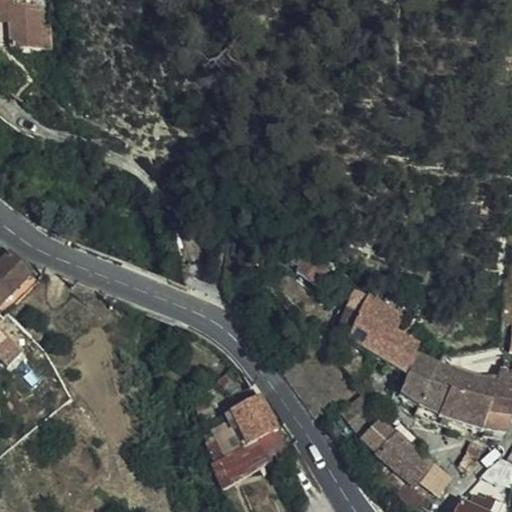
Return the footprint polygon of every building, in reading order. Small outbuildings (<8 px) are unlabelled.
[(0,0),(0,24),(9,24),(7,0),(0,0)] [(7,0),(9,24),(10,49),(41,49),(40,27),(39,0),(7,0)] [(50,27),(40,27),(41,49),(50,49),(50,27)] [(308,256),(295,248),(282,270),(294,277),(308,256)] [(11,254),(0,264),(0,304),(31,276),(11,254)] [(308,256),(294,277),(314,290),(328,268),(308,256)] [(382,366),(384,367),(392,340),(394,335),(396,331),(403,319),(394,314),(398,311),(399,307),(399,303),(396,300),(391,298),(386,300),(383,304),(383,308),(371,301),(353,291),(345,311),(358,318),(346,345),(368,358),(382,366)] [(334,337),(346,345),(358,318),(345,311),(334,337)] [(511,324),(501,326),(500,334),(511,337),(511,324)] [(1,331),(0,332),(0,360),(7,369),(23,355),(1,331)] [(384,367),(399,375),(402,377),(406,378),(418,384),(428,389),(437,368),(414,358),(418,349),(394,335),(392,340),(384,367)] [(354,385),(366,375),(351,361),(341,371),(342,372),(354,385)] [(487,407),(489,407),(507,410),(510,391),(471,380),(441,370),(437,368),(428,389),(442,393),(447,395),(463,401),(487,407)] [(399,375),(394,387),(402,390),(406,378),(402,377),(399,375)] [(399,400),(419,411),(435,421),(447,395),(442,393),(428,389),(418,384),(406,378),(402,390),(399,400)] [(478,435),(480,435),(489,407),(487,407),(463,401),(447,395),(435,421),(419,411),(416,419),(420,421),(444,432),(463,440),(466,431),(478,435)] [(354,430),(372,411),(362,400),(343,418),(354,430)] [(232,417),(247,449),(278,434),(262,402),(232,417)] [(480,435),(504,438),(507,410),(489,407),(480,435)] [(219,491),(221,496),(269,466),(286,453),(278,434),(247,449),(210,469),(219,491)] [(412,491),(430,469),(394,437),(374,459),(408,488),(412,491)] [(470,446),(466,456),(476,460),(481,451),(470,446)] [(476,460),(466,456),(458,472),(468,477),(476,460)] [(511,481),(511,468),(505,464),(497,465),(490,470),(480,481),(508,498),(511,481)] [(434,470),(421,486),(437,499),(448,485),(449,481),(434,470)] [(413,511),(416,511),(420,506),(424,502),(412,491),(408,488),(398,499),(413,511)] [(458,504),(457,505),(453,511),(500,511),(502,509),(482,500),(480,504),(471,501),(468,508),(458,504)]
